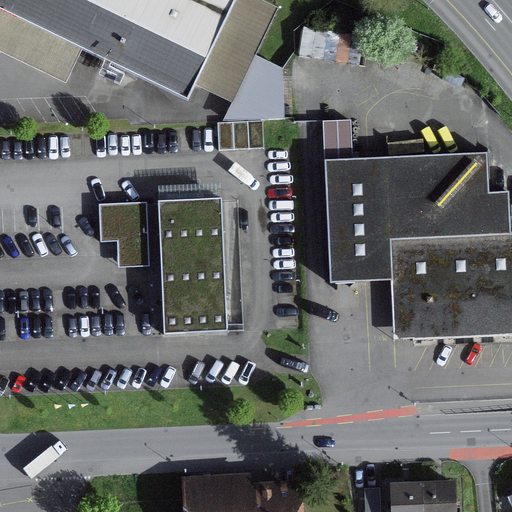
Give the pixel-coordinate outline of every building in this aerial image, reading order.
[(0,0),(0,54),(66,87),(82,55),(188,106),(196,88),(231,105),(255,57),(278,10),(258,0),(0,0)] [(392,43),(377,75),(409,90),(411,87),(438,99),(451,71),(392,43)] [(262,123),(285,120),(283,70),(255,57),(231,105),(223,123),(262,123)] [(352,121),(323,122),(329,287),(390,284),(393,341),(511,336),(511,233),(511,234),(510,206),(510,195),(490,196),(488,156),(353,162),(352,121)] [(223,123),(218,123),(218,151),(263,150),(262,123),(223,123)] [(228,336),(221,187),(157,190),(164,339),(228,336)] [(150,268),(147,204),(98,206),(100,244),(117,244),(118,270),(150,268)] [(393,486),(394,511),(455,511),(455,484),(440,484),(408,486),(393,486)] [(365,511),(380,511),(380,489),(364,489),(365,511)] [(297,511),(296,491),(189,498),(190,511),(297,511)]
